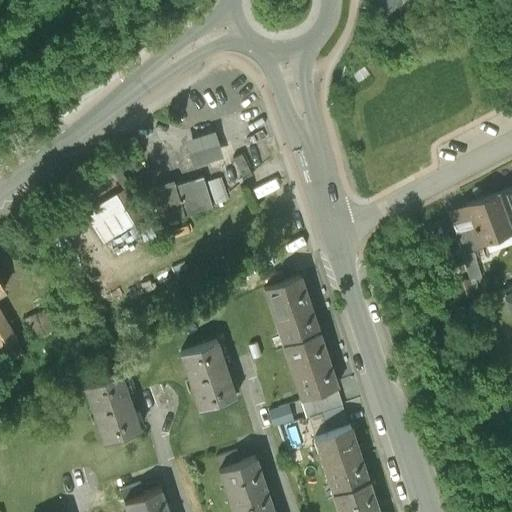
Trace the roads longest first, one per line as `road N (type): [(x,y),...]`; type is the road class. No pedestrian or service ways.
road 1 (tertiary): [(338,236),(424,511)]
road 2 (tertiary): [(0,191),(232,27)]
road 3 (residential): [(511,140),(338,236)]
road 4 (tertiary): [(284,57),(338,236)]
